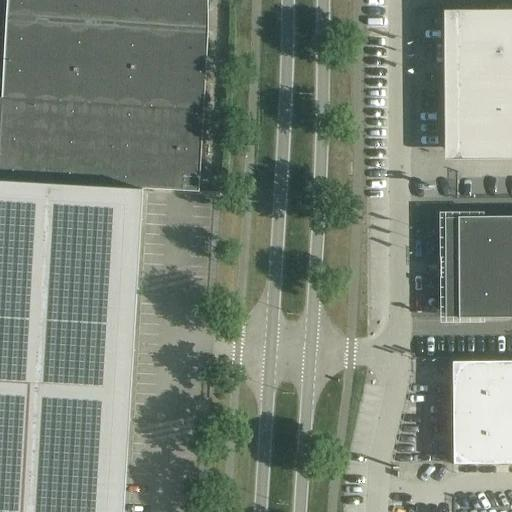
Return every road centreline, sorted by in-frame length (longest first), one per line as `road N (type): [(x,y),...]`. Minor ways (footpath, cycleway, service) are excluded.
road 1 (unclassified): [(401,0),(399,351),(310,350)]
road 2 (tertiary): [(288,0),(269,350)]
road 3 (tertiary): [(310,350),(322,0)]
road 4 (tertiary): [(301,511),(310,350)]
road 5 (tertiary): [(269,350),(261,511)]
road 6 (unknown): [(399,351),(432,326),(511,325)]
